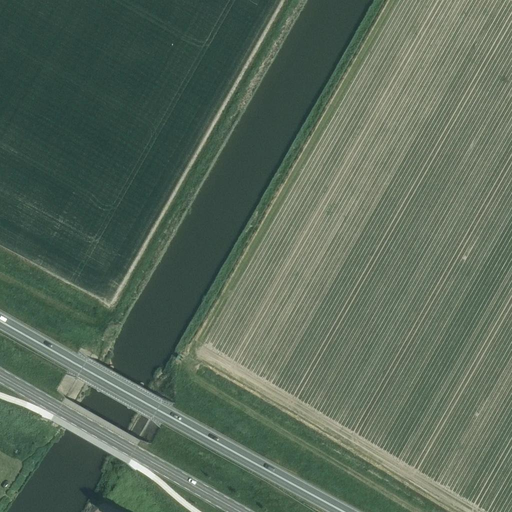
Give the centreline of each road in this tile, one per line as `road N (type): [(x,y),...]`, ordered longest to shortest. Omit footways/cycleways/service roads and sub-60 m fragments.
road 1 (trunk): [(346,511),(0,319)]
road 2 (secondary): [(238,511),(0,375)]
